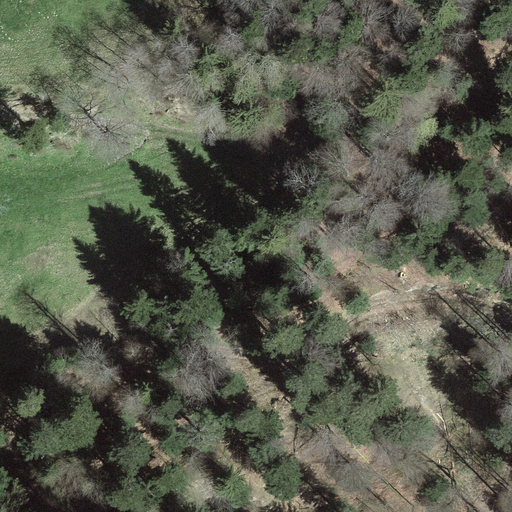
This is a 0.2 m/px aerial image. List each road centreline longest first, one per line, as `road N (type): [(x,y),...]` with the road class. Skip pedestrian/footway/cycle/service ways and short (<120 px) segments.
road 1 (track): [(86,323),(146,342),(238,354),(305,346),(396,306),(428,302),(511,314)]
road 2 (track): [(278,167),(184,254),(86,323),(0,356)]
road 3 (track): [(0,108),(189,135),(278,167)]
road 4 (track): [(278,167),(355,119),(377,59),(373,0)]
